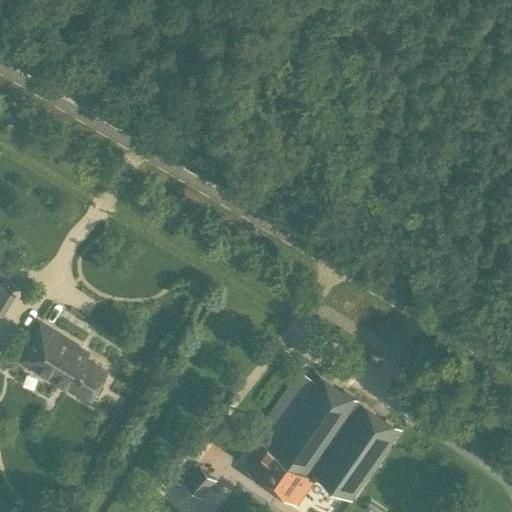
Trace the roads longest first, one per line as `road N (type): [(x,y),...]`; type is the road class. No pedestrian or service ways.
road 1 (secondary): [(0,54),(511,363)]
road 2 (track): [(309,303),(137,511)]
road 3 (track): [(232,0),(265,212)]
